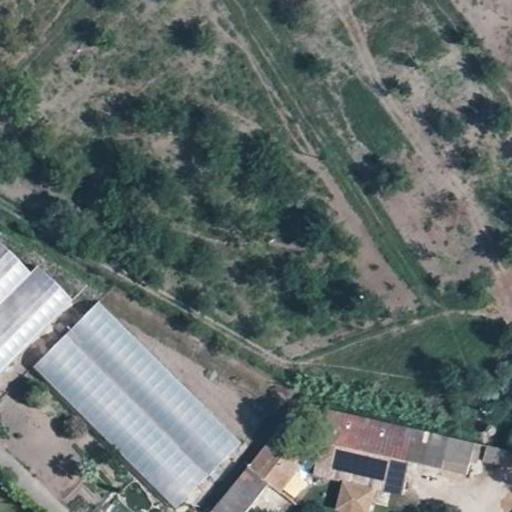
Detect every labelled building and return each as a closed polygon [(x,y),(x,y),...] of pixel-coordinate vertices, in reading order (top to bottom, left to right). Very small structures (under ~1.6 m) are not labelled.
[(0,371),(75,304),(37,262),(28,271),(0,239),(0,371)] [(99,301),(32,367),(175,509),(242,443),(99,301)] [(378,489),(404,495),(412,461),(445,469),(453,436),(332,408),(317,475),(347,482),(349,482),(378,489)] [(294,446),(309,428),(293,415),(278,433),(294,446)] [(214,511),(248,511),(271,485),(299,449),(294,446),(278,433),(214,511)] [(485,464),(510,465),(511,448),(486,446),(485,464)] [(282,493),(309,459),(299,451),(271,485),(282,493)] [(347,482),(340,510),(348,511),(372,511),(378,489),(349,482),(347,482)]
